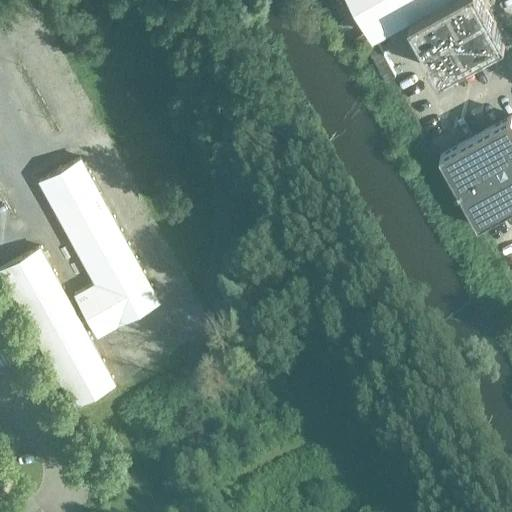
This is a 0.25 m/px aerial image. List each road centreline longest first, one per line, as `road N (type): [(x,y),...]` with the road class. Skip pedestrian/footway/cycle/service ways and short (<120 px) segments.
road 1 (unknown): [(77,121),(174,287),(170,315),(131,347)]
road 2 (unknown): [(511,76),(449,96),(432,88),(397,46)]
